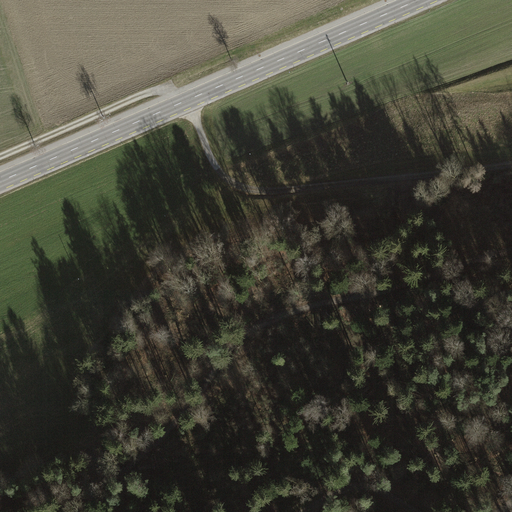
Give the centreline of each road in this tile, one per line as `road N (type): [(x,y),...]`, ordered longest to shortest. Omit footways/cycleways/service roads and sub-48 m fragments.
road 1 (track): [(511,240),(276,313),(226,349),(164,441),(133,456),(48,456),(0,481)]
road 2 (primary): [(0,181),(420,0)]
road 3 (track): [(187,100),(214,166),(250,189),(511,165)]
road 4 (track): [(187,100),(166,89),(144,95),(0,157)]
